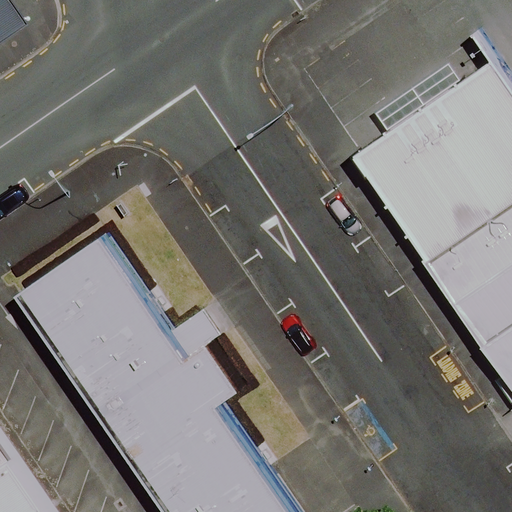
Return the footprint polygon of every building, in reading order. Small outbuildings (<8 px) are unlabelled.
[(0,38),(17,28),(0,2),(0,38)] [(511,17),(501,25),(511,40),(511,17)] [(511,109),(474,53),(332,147),(506,406),(511,402),(511,109)] [(227,384),(181,318),(150,339),(83,240),(1,296),(148,511),(268,511),(196,406),(227,384)] [(40,511),(0,453),(0,511),(40,511)]
